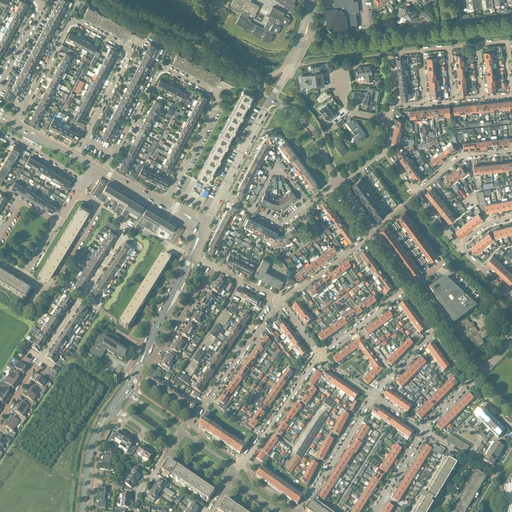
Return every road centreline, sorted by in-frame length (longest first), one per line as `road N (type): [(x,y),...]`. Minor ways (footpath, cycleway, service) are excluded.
road 1 (residential): [(163,202),(219,98),(160,65),(104,173)]
road 2 (residential): [(74,157),(129,50),(70,20),(14,125)]
road 3 (residential): [(183,432),(279,302)]
road 4 (residential): [(372,395),(298,511)]
road 5 (residential): [(318,357),(241,464)]
